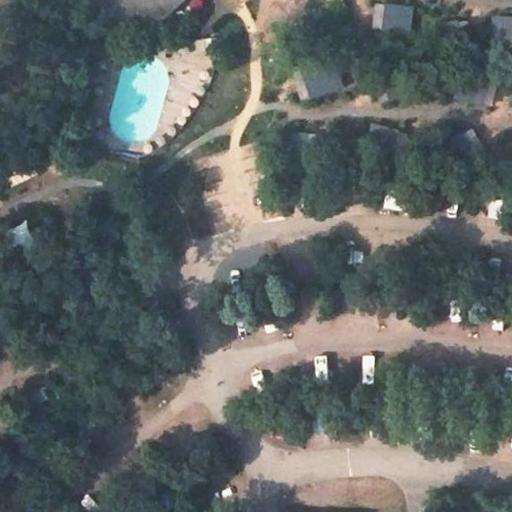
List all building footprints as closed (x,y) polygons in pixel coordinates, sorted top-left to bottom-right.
[(101,0),(112,12),(139,19),(167,14),(185,0),(101,0)] [(412,35),(417,9),(390,3),(385,29),(412,35)] [(511,17),(501,17),(500,49),(511,49),(511,17)] [(316,100),(347,87),(334,57),(304,70),(316,100)] [(319,511),(314,495),(286,505),(290,511),(319,511)]
